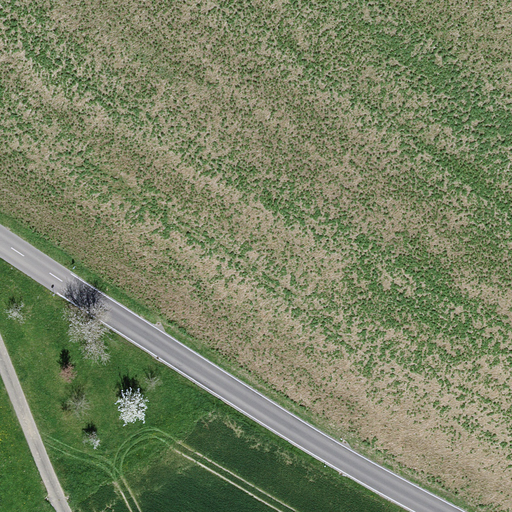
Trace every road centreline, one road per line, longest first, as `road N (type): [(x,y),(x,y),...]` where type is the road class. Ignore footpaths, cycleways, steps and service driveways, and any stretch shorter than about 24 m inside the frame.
road 1 (tertiary): [(0,240),(435,511)]
road 2 (track): [(64,511),(0,351)]
